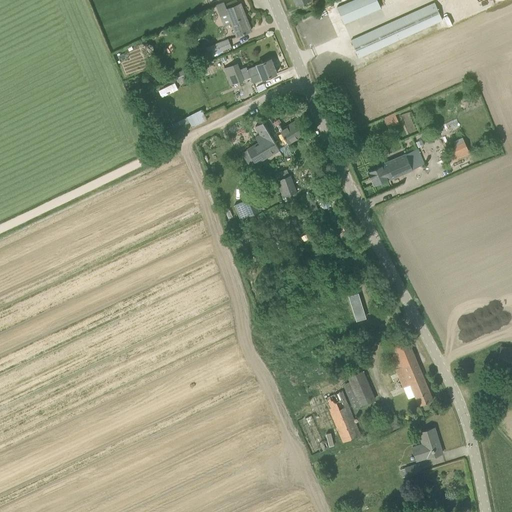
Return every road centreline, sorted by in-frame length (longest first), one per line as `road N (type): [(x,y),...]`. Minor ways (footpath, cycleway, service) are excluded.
road 1 (tertiary): [(481,511),(452,394),(381,261),(273,0)]
road 2 (track): [(306,81),(0,228)]
